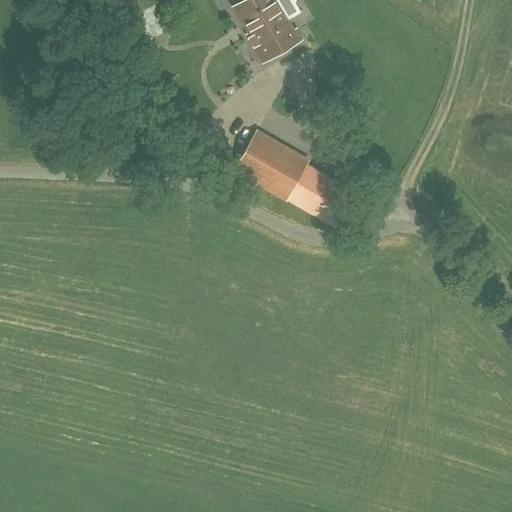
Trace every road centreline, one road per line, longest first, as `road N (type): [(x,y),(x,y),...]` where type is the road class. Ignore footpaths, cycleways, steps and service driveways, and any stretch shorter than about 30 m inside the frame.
road 1 (unclassified): [(401,228),(325,240),(182,186),(90,175)]
road 2 (unclassified): [(401,228),(398,193),(444,97),(464,0)]
road 3 (unknown): [(398,193),(265,104)]
road 4 (unclassified): [(511,312),(427,232),(401,228)]
